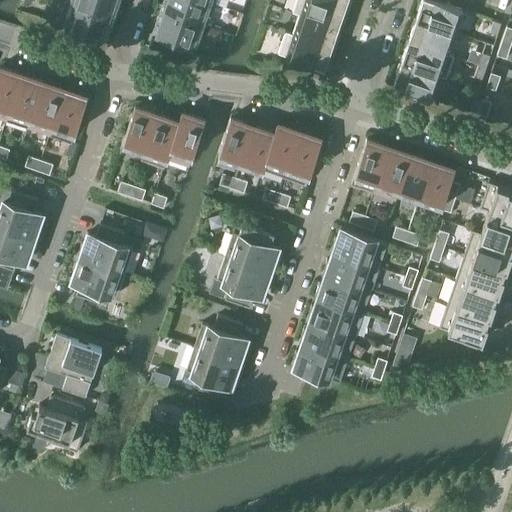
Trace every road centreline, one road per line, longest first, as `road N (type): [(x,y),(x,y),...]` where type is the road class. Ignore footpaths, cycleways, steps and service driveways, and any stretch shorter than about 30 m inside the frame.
road 1 (residential): [(357,104),(256,406)]
road 2 (residential): [(0,331),(25,334),(113,73)]
road 3 (residential): [(357,104),(113,73)]
road 4 (residential): [(511,159),(357,104)]
